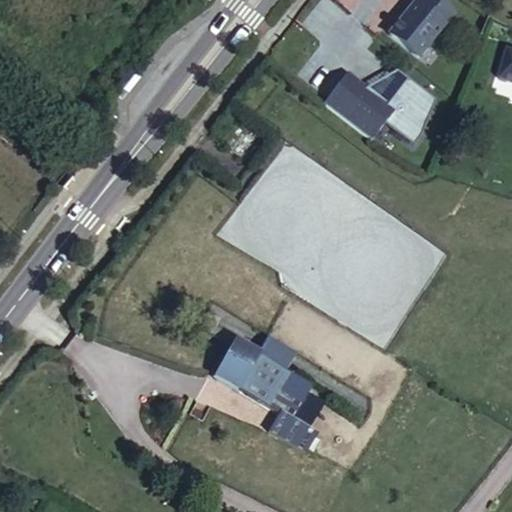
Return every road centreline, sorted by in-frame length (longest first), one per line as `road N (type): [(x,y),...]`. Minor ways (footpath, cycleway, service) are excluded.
road 1 (secondary): [(243,0),(0,315)]
road 2 (unknown): [(33,330),(93,362),(160,462),(257,511)]
